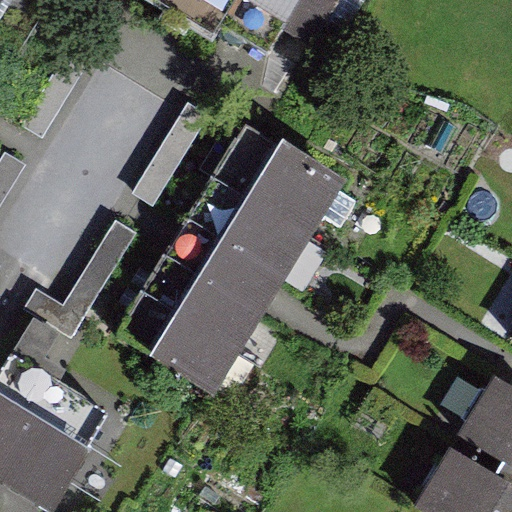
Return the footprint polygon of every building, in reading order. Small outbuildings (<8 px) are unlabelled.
[(0,0),(0,78),(2,75),(19,46),(46,3),(41,0),(0,0)] [(220,0),(273,32),(292,0),(220,0)] [(142,303),(121,338),(211,393),(274,292),(339,187),(248,131),(218,179),(213,188),(182,238),(152,287),(142,303)] [(71,287),(97,303),(127,257),(148,270),(169,237),(122,207),(71,287)] [(104,417),(7,358),(0,370),(0,473),(50,505),(104,417)] [(511,388),(483,372),(447,436),(511,472),(511,388)] [(511,511),(511,472),(447,436),(411,500),(433,511),(511,511)]
